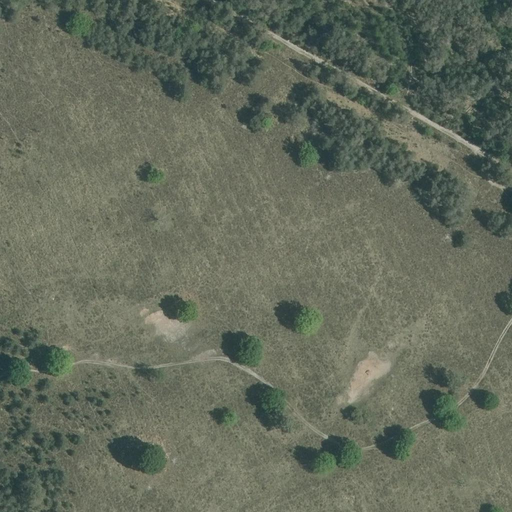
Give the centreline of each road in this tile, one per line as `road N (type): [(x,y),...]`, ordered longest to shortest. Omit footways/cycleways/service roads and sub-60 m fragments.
road 1 (track): [(208,0),(392,102)]
road 2 (track): [(392,102),(511,171)]
